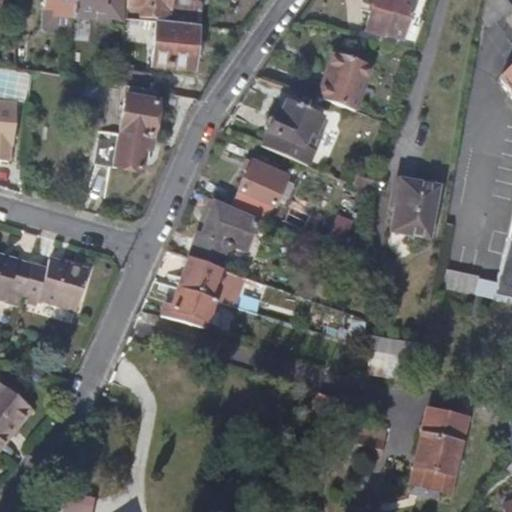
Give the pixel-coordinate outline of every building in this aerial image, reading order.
[(49,19),(68,20),(69,0),(41,0),(40,12),(49,13),(49,19)] [(69,0),(68,20),(88,21),(89,14),(97,15),(98,0),(69,0)] [(98,0),(97,15),(97,22),(117,23),(118,0),(98,0)] [(166,23),(167,0),(124,0),(124,11),(136,12),(136,21),(166,23)] [(395,0),(372,0),(363,33),(398,43),(410,4),(396,0),(395,0)] [(486,31),(507,14),(496,0),(482,0),(477,29),(486,31)] [(185,26),(187,12),(172,10),(170,24),(185,26)] [(195,28),(154,24),(150,68),(191,73),(195,28)] [(27,43),(12,41),(10,70),(26,72),(28,46),(27,43)] [(365,69),(328,56),(312,100),(350,114),(365,69)] [(511,70),(500,80),(498,85),(511,102),(511,70)] [(124,90),(144,93),(146,79),(120,74),(119,88),(124,90)] [(151,94),(144,93),(124,90),(122,100),(150,104),(150,97),(151,94)] [(122,100),(117,135),(149,139),(154,104),(150,104),(122,100)] [(0,163),(5,164),(7,148),(10,148),(13,106),(0,105),(0,163)] [(320,120),(282,105),(276,121),(269,118),(262,136),(265,137),(259,149),(305,168),(317,140),(312,138),(320,120)] [(151,140),(149,139),(117,135),(111,171),(139,175),(143,152),(149,153),(151,140)] [(243,173),(229,210),(254,221),(262,225),(282,179),(249,165),(245,174),(243,173)] [(435,189),(396,181),(387,232),(425,240),(435,189)] [(199,234),(210,203),(205,200),(194,231),(199,234)] [(243,253),(254,221),(229,210),(210,203),(199,234),(237,247),(236,251),(243,253)] [(461,207),(446,204),(442,226),(457,229),(461,207)] [(333,213),(327,236),(345,241),(351,217),(333,213)] [(511,214),(492,300),(511,305),(511,214)] [(237,247),(199,234),(194,231),(184,260),(215,270),(216,270),(223,253),(227,254),(229,248),(236,251),(237,247)] [(0,302),(8,305),(10,296),(26,300),(35,267),(0,257),(0,302)] [(174,287),(205,296),(204,300),(208,301),(216,303),(222,284),(212,282),(215,270),(184,260),(183,259),(174,287)] [(35,267),(26,300),(79,315),(90,273),(52,262),(49,271),(35,267)] [(208,301),(204,300),(173,290),(163,321),(200,330),(208,301)] [(0,449),(31,410),(0,384),(0,449)] [(354,424),(353,443),(382,445),(383,425),(354,424)] [(453,476),(460,445),(419,435),(411,466),(453,476)] [(60,511),(81,511),(85,493),(65,489),(60,511)] [(106,511),(108,499),(85,496),(83,511),(106,511)]
